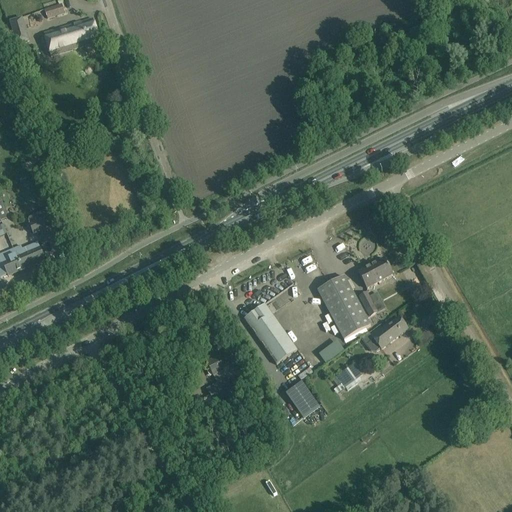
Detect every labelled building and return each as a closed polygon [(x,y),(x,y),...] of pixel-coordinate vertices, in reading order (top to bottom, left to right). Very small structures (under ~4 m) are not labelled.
[(48,20),(55,17),(65,14),(62,5),(45,11),(48,20)] [(32,15),(36,25),(48,20),(44,10),(32,15)] [(10,23),(17,46),(29,42),(22,19),(10,23)] [(51,56),(90,45),(100,43),(93,20),(83,23),(44,34),(51,56)] [(68,164),(78,161),(71,137),(60,141),(68,164)] [(54,237),(44,212),(29,219),(28,222),(33,236),(41,233),(44,241),(54,237)] [(14,249),(23,271),(45,261),(38,244),(24,250),(22,246),(14,249)] [(0,254),(0,278),(0,279),(8,276),(8,277),(23,271),(14,249),(0,254)] [(367,290),(393,276),(384,260),(358,273),(367,290)] [(318,292),(323,301),(346,344),(368,332),(366,330),(371,328),(349,287),(344,278),(318,292)] [(295,284),(274,300),(280,307),(301,292),(295,284)] [(367,294),(359,297),(370,318),(377,314),(367,294)] [(244,320),(277,366),(297,352),(265,305),(244,320)] [(367,347),(374,341),(381,351),(409,330),(399,318),(372,338),(369,334),(362,339),(367,347)] [(405,335),(408,340),(414,337),(410,331),(405,335)] [(327,365),(345,352),(339,342),(320,355),(327,365)] [(214,403),(223,398),(234,392),(227,379),(224,381),(220,374),(236,366),(234,361),(229,352),(207,364),(218,384),(207,390),(214,403)] [(345,388),(363,375),(355,364),(337,377),(345,388)] [(173,366),(166,369),(171,381),(179,377),(173,366)] [(301,382),(313,374),(309,369),(298,377),(301,382)] [(302,384),(286,395),(290,402),(304,420),(320,408),(307,390),(302,384)] [(290,425),(285,419),(275,426),(280,432),(290,425)]
